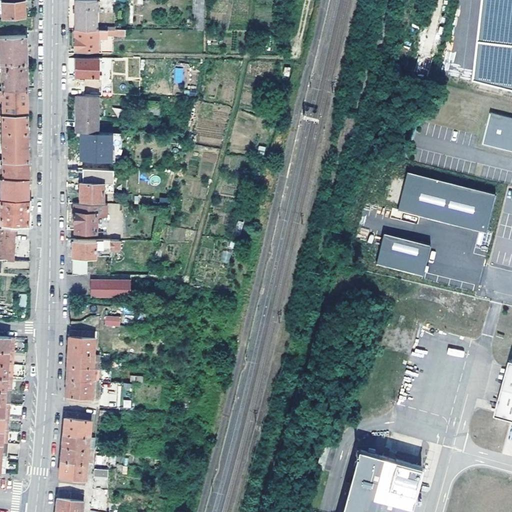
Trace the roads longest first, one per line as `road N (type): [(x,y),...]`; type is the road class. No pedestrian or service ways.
road 1 (secondary): [(49,332),(52,0)]
road 2 (secondary): [(36,504),(49,332)]
